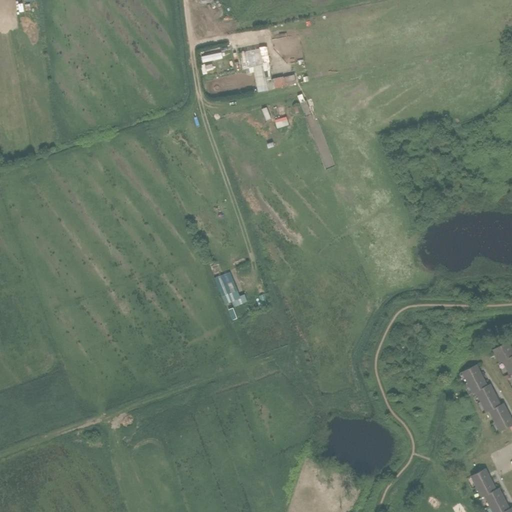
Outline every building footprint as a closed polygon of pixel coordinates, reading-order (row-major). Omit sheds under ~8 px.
[(27,0),(18,0),(20,9),(29,8),(27,0)] [(260,50),(246,52),(246,54),(240,55),(243,71),(246,71),(246,75),(251,74),(250,69),(254,69),(258,93),(273,91),(271,78),(265,79),(260,50)] [(205,61),(222,59),(221,52),(204,55),(205,61)] [(282,78),(271,80),(273,90),(296,85),(294,75),(284,78),(284,80),(283,80),(282,78)] [(309,99),(303,101),(307,111),(313,109),(309,99)] [(301,108),(296,110),(300,120),(306,117),(301,108)] [(278,115),(272,116),(275,125),(281,124),(278,115)] [(261,116),(256,118),(260,129),(265,127),(261,116)] [(281,124),(269,128),(272,135),(283,131),(281,124)] [(233,297),(226,278),(212,283),(219,302),(233,297)] [(498,367),(500,365),(511,359),(511,352),(507,344),(490,353),(498,367)] [(506,376),(508,375),(511,373),(511,359),(500,365),(506,376)] [(473,364),(457,373),(469,394),(472,393),(485,385),(473,364)] [(485,385),(472,393),(482,411),(484,410),(497,403),(487,384),(485,385)] [(497,403),(484,410),(496,433),(511,425),(499,402),(497,403)] [(482,469),(466,477),(477,497),(480,496),(493,489),(482,469)] [(493,489),(480,496),(488,511),(499,511),(506,508),(495,488),(493,489)]
